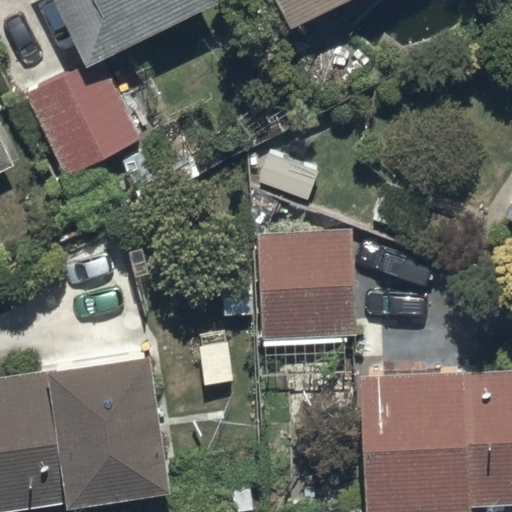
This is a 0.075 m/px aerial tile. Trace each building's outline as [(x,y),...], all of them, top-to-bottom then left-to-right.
[(60,0),(90,58),(207,0),(60,0)] [(284,0),(295,20),(334,0),(284,0)] [(29,90),(68,170),(142,134),(103,54),(29,90)] [(0,169),(17,162),(0,128),(0,169)] [(55,195),(75,233),(129,204),(109,167),(55,195)] [(263,335),(358,331),(354,225),(259,229),(263,335)] [(154,349),(0,372),(0,510),(174,484),(154,349)] [(511,364),(363,371),(369,509),(511,502),(511,364)] [(218,511),(218,493),(148,498),(149,511),(218,511)]
